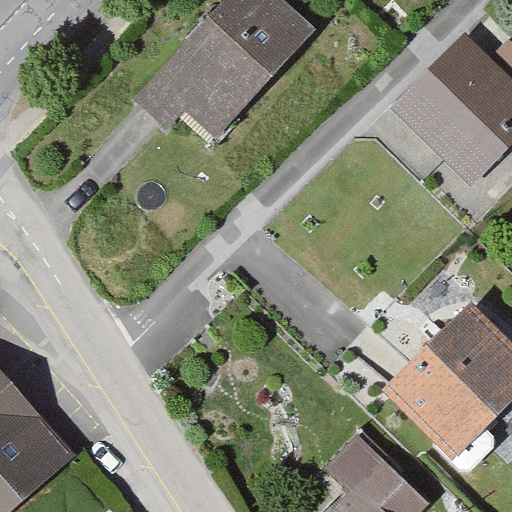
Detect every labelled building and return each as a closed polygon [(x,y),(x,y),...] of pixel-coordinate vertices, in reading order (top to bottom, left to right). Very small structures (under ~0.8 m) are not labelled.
[(315,34),(278,0),(219,0),(137,87),(205,150),(315,34)] [(511,157),(511,73),(474,36),(401,109),(481,189),(511,157)] [(511,401),(511,355),(471,312),(386,391),(450,459),(511,401)] [(0,511),(16,511),(73,461),(0,381),(0,511)] [(429,511),(437,502),(353,441),(326,479),(348,495),(336,511),(429,511)]
